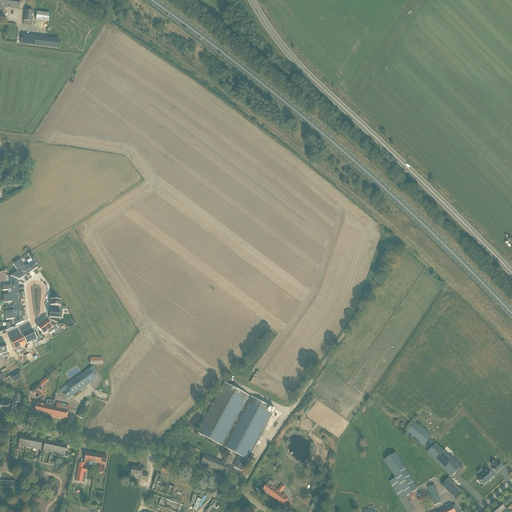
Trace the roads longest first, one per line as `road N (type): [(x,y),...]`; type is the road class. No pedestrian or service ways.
road 1 (primary): [(511,314),(372,177),(150,0)]
road 2 (secondary): [(511,274),(308,76),(251,0)]
road 3 (unclassified): [(238,489),(369,296),(393,244)]
road 4 (residential): [(238,489),(162,455),(8,424)]
